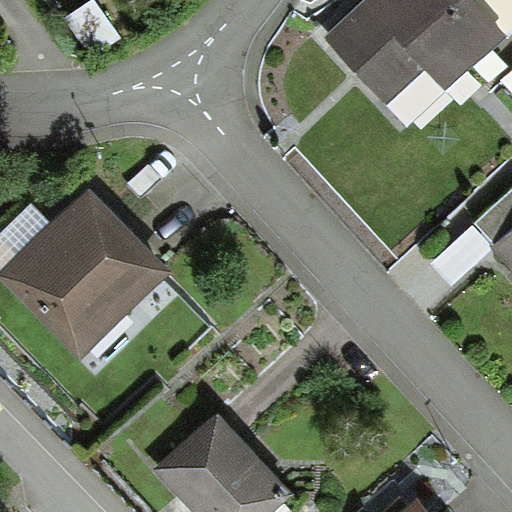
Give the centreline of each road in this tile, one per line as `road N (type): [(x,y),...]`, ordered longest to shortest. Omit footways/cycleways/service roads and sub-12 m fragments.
road 1 (residential): [(169,70),(511,455)]
road 2 (residential): [(169,70),(80,100),(0,105)]
road 3 (residential): [(86,511),(0,428)]
